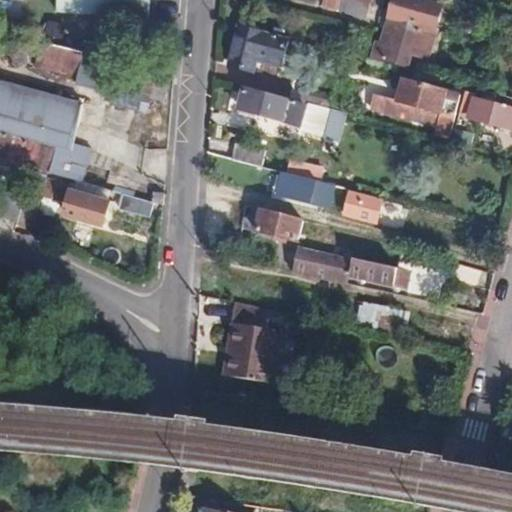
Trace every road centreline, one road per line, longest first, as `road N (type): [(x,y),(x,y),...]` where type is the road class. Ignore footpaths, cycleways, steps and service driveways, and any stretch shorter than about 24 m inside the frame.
road 1 (residential): [(200,0),(171,334)]
road 2 (residential): [(449,511),(511,267)]
road 3 (residential): [(0,247),(171,334)]
road 4 (residential): [(171,334),(151,511)]
